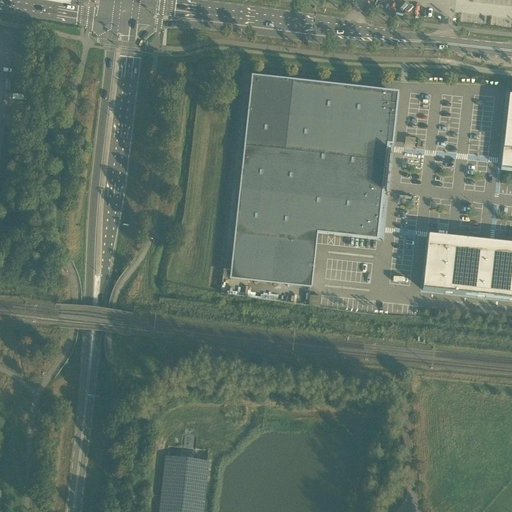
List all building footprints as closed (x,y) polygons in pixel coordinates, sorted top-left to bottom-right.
[(376,240),(379,219),(385,163),(387,145),(392,145),(395,113),(390,112),(392,93),(295,83),(295,82),(290,81),(290,82),(284,81),(284,80),(270,79),(269,80),(252,78),(244,157),(231,262),(313,271),(317,234),(376,240)] [(511,96),(508,96),(507,108),(511,108),(511,140),(504,139),(500,170),(511,171),(511,96)] [(23,100),(13,98),(12,106),(22,107),(23,100)] [(511,250),(460,248),(461,240),(428,236),(422,291),(511,300),(511,250)] [(318,308),(320,298),(308,296),(307,306),(318,308)]
